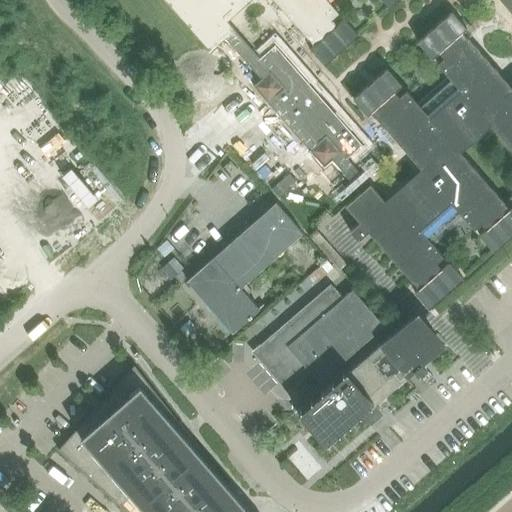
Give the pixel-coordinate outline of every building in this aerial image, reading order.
[(511,0),(164,0),(210,52),(225,38),(261,79),(253,86),(324,167),(332,160),(360,192),(345,206),(359,222),(349,231),(358,241),(368,232),(418,289),(414,292),(429,308),(463,278),(448,262),(441,268),(437,262),(443,256),(430,241),(461,214),(474,229),(481,223),(486,229),(479,235),(494,252),(511,235),(511,205),(509,208),(502,200),(460,151),(476,141),(490,125),(511,149),(511,0)] [(187,281),(205,301),(232,332),(258,310),(239,289),(302,233),(276,203),(187,281)] [(309,236),(318,246),(324,240),(316,230),(309,236)] [(156,249),(163,256),(173,248),(166,240),(156,249)] [(326,261),(320,267),(326,274),(332,268),(326,261)] [(284,388),(288,388),(292,388),(310,373),(318,382),(383,326),(352,290),(343,298),(330,284),(260,345),(257,348),(256,356),(259,360),(280,384),(284,388)] [(387,338),(344,375),(369,404),(373,401),(412,367),(414,369),(413,369),(419,376),(427,370),(421,364),(427,359),(441,347),(414,315),(387,338)] [(186,337),(196,328),(189,320),(179,328),(186,337)] [(138,511),(250,511),(236,495),(134,365),(58,450),(126,511),(132,511),(136,509),(138,511)] [(369,404),(344,375),(302,412),(310,422),(321,435),(340,419),(345,425),(369,404)]
